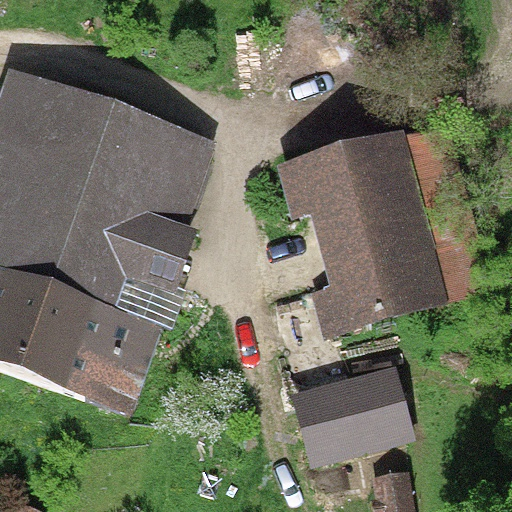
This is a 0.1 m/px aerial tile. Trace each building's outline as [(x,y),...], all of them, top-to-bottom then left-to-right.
[(218,141),(10,69),(0,96),(0,367),(134,414),(198,228),(189,225),(218,141)] [(404,129),(277,164),(291,218),(312,212),(332,286),(311,292),(324,339),(493,293),(448,125),(406,137),(404,129)] [(415,440),(396,367),(293,394),(312,467),(415,440)] [(415,511),(409,471),(374,477),(378,511),(415,511)] [(40,511),(13,503),(9,511),(40,511)]
